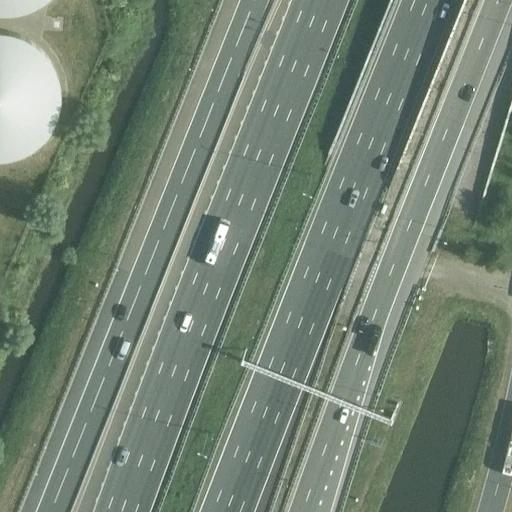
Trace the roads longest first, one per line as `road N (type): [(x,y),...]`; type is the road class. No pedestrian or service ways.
road 1 (trunk): [(253,0),(49,511)]
road 2 (motorway): [(228,511),(429,0)]
road 3 (motorway): [(303,511),(498,0)]
road 4 (motorway): [(319,0),(124,511)]
